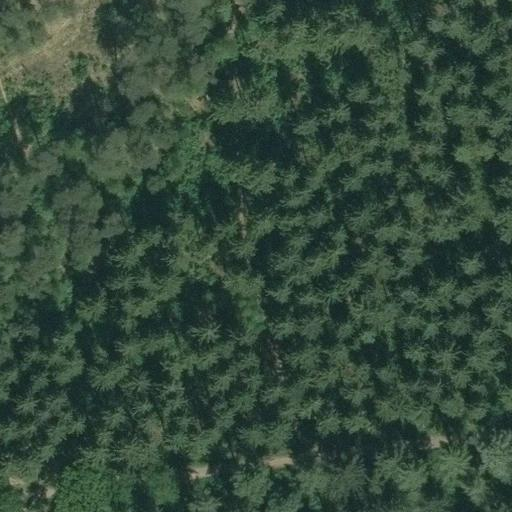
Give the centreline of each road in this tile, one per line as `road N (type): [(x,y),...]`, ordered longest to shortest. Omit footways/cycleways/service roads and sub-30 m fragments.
road 1 (track): [(317,457),(252,291),(225,136),(223,0)]
road 2 (track): [(511,433),(317,457)]
road 3 (track): [(180,474),(0,497)]
road 4 (track): [(180,474),(317,457)]
